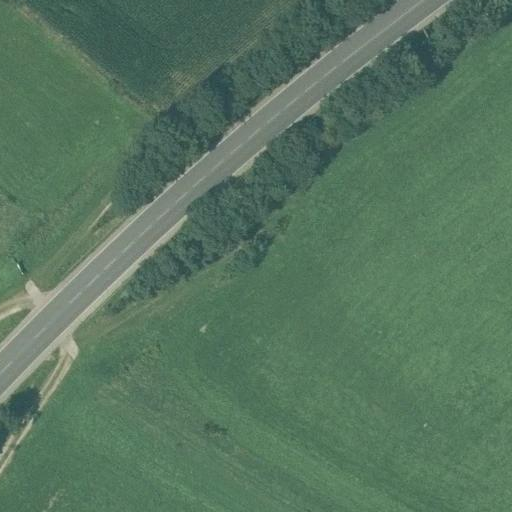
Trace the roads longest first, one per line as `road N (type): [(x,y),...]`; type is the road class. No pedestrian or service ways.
road 1 (primary): [(424,0),(144,232),(0,378)]
road 2 (track): [(253,227),(72,350),(0,464)]
road 3 (track): [(0,312),(46,276),(168,126)]
